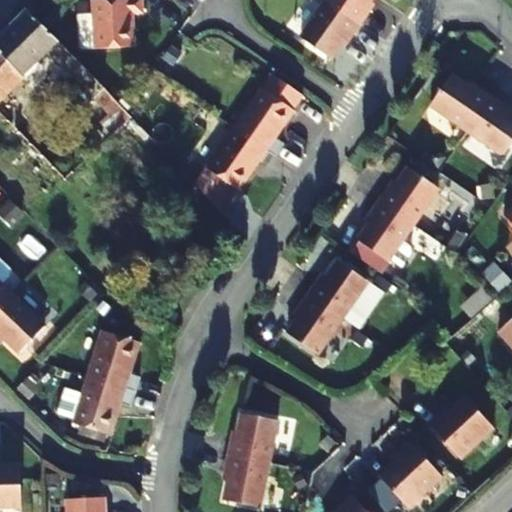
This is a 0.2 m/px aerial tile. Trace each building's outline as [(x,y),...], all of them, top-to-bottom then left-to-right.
[(143,14),(142,0),(90,0),(92,49),(135,48),(133,14),(143,14)] [(370,0),(326,0),(325,1),(360,25),(369,12),(365,9),(370,0)] [(360,25),(325,1),(300,38),(330,59),(347,35),(351,38),(360,25)] [(0,36),(0,100),(49,53),(79,83),(71,91),(70,94),(69,97),(71,99),(78,106),(80,108),(83,108),(86,106),(94,98),(109,114),(119,105),(117,104),(104,90),(27,10),(0,36)] [(467,131),(491,96),(478,87),(475,91),(451,75),(430,105),(467,131)] [(294,111),(261,88),(233,128),(275,157),(284,144),(276,138),(294,111)] [(504,105),(491,96),(467,131),(503,156),(511,143),(511,117),(501,109),(504,105)] [(102,121),(113,134),(131,117),(119,105),(109,114),(102,121)] [(275,157),(233,128),(206,168),(239,191),(258,164),(266,170),(275,157)] [(438,188),(408,167),(391,191),(387,188),(378,201),(413,225),(438,188)] [(413,225),(378,201),(369,214),(374,217),(357,241),(387,262),(389,259),(401,268),(411,253),(410,246),(402,240),(413,225)] [(367,281),(337,260),(321,284),(316,281),(307,294),(342,318),(367,281)] [(0,309),(13,296),(0,283),(0,309)] [(342,318),(307,294),(298,307),(303,310),(286,334),(316,355),(342,318)] [(45,327),(13,296),(0,309),(0,334),(20,354),(45,327)] [(511,410),(508,414),(511,418),(511,318),(495,300),(473,319),(467,324),(485,344),(499,334),(511,348),(511,410)] [(182,309),(172,303),(165,315),(176,321),(182,309)] [(131,374),(140,343),(102,331),(87,377),(136,392),(140,377),(131,374)] [(459,344),(453,336),(445,343),(451,350),(459,344)] [(476,359),(466,367),(487,390),(496,382),(476,359)] [(136,392),(87,377),(73,424),(112,436),(121,404),(131,407),(136,392)] [(445,419),(441,416),(429,426),(461,460),(494,429),(466,399),(445,419)] [(277,420),(241,413),(235,441),(230,440),(227,456),(268,464),(277,420)] [(442,477),(411,444),(399,455),(402,458),(380,479),(409,509),(442,477)] [(268,464),(227,456),(223,471),(229,472),(223,501),(259,508),(268,464)] [(0,506),(21,506),(20,465),(0,465),(0,506)] [(104,511),(104,497),(67,499),(67,511),(104,511)] [(366,511),(353,498),(341,509),(344,511),(366,511)]
